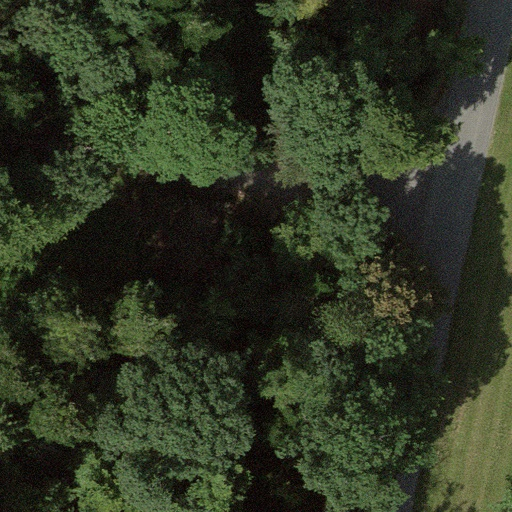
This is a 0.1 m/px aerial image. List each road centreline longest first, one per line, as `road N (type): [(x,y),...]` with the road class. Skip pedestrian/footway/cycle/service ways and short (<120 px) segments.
road 1 (unclassified): [(382,511),(494,0)]
road 2 (track): [(0,122),(452,193)]
